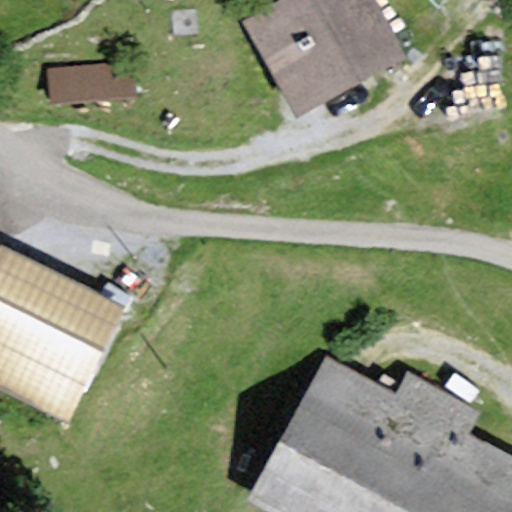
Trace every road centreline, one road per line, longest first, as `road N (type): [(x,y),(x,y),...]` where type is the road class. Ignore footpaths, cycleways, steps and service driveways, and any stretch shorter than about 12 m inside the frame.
road 1 (unclassified): [(511,256),(468,241),(164,216),(66,186),(0,141)]
road 2 (track): [(411,83),(499,0)]
